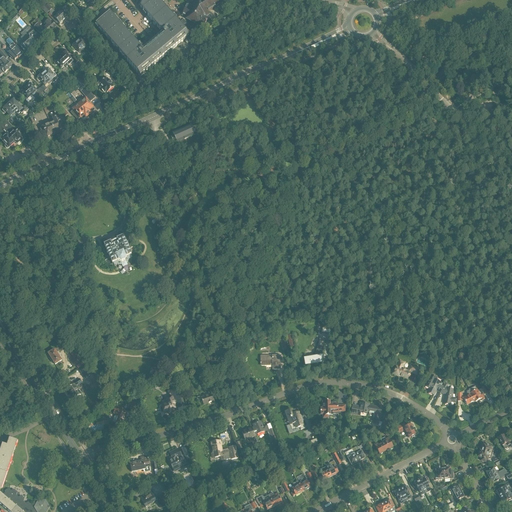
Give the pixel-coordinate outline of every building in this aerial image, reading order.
[(138,45),(122,26),(110,12),(96,24),(140,77),(190,37),(163,4),(164,0),(144,0),(141,7),(160,30),(163,34),(143,51),(138,45)] [(191,0),(192,3),(191,3),(189,4),(189,6),(188,6),(183,15),(186,17),(185,19),(201,26),(201,25),(202,25),(205,27),(209,19),(206,17),(207,15),(209,16),(211,15),(209,13),(210,12),(209,12),(212,10),(212,11),(213,10),(213,9),(215,8),(215,9),(216,8),(216,7),(218,6),(219,6),(220,6),(219,5),(222,3),(219,0),(191,0)] [(54,17),(58,21),(60,24),(68,17),(66,15),(68,12),(69,10),(67,8),(65,8),(62,11),(62,10),(55,17),(54,17)] [(44,38),(48,34),(44,29),(41,26),(41,25),(42,24),(37,19),(31,24),(34,28),(44,38)] [(44,29),(48,34),(56,27),(52,22),(50,20),(48,20),(45,22),(45,24),(47,26),(44,29)] [(25,31),(37,44),(42,40),(36,34),(29,27),(25,31)] [(29,52),(37,44),(25,31),(21,34),(23,36),(21,38),(23,41),(21,43),(29,52)] [(10,46),(7,48),(10,51),(8,53),(12,57),(15,61),(18,57),(19,58),(21,56),(24,54),(16,46),(15,46),(13,43),(10,39),(8,39),(7,40),(7,42),(10,46)] [(83,51),(85,49),(85,48),(87,45),(81,39),(73,46),(71,48),(74,51),(76,49),(79,53),(82,50),(83,51)] [(8,57),(3,52),(0,49),(0,48),(0,53),(2,56),(0,58),(0,60),(9,70),(12,67),(11,66),(12,65),(11,65),(9,63),(10,63),(8,62),(7,61),(6,60),(8,57)] [(71,59),(68,55),(69,54),(66,50),(64,50),(62,51),(63,53),(63,54),(60,57),(67,64),(68,66),(73,61),(75,63),(78,60),(74,57),(71,59)] [(68,66),(67,64),(60,57),(55,62),(54,64),(56,66),(58,65),(61,69),(64,66),(66,68),(68,66)] [(0,64),(1,66),(0,67),(0,68),(5,74),(9,70),(0,60),(0,64)] [(48,69),(43,73),(50,81),(52,83),(53,84),(58,78),(56,76),(54,73),(53,75),(50,71),(51,69),(48,69)] [(50,81),(43,73),(37,79),(37,80),(38,82),(40,82),(41,81),(45,85),(48,82),(50,85),(52,83),(50,81)] [(105,80),(104,78),(96,84),(98,86),(100,85),(103,89),(102,90),(102,92),(103,93),(105,93),(106,92),(107,93),(114,88),(111,84),(112,84),(109,81),(106,79),(105,80)] [(26,88),(32,95),(37,91),(32,86),(32,84),(31,83),(29,83),(28,84),(28,86),(29,86),(26,88)] [(35,99),(32,96),(32,95),(26,88),(21,93),(20,94),(20,96),(21,97),(23,97),(24,97),(27,99),(26,101),(28,103),(30,104),(35,99)] [(22,109),(17,104),(19,103),(15,98),(12,102),(12,101),(9,104),(15,112),(18,109),(19,111),(22,109)] [(79,104),(88,115),(94,110),(85,99),(79,104)] [(10,116),(15,112),(9,104),(4,108),(4,109),(2,110),(5,114),(7,112),(10,116)] [(82,120),(88,115),(79,104),(73,110),(70,112),(77,120),(80,118),(82,120)] [(65,117),(68,114),(61,106),(58,109),(65,117)] [(51,123),(55,134),(60,132),(59,131),(62,130),(63,131),(66,129),(64,124),(61,125),(60,122),(57,116),(53,118),(54,121),(52,122),(52,123),(51,123)] [(1,126),(15,142),(17,144),(21,141),(22,142),(24,140),(25,141),(26,140),(26,139),(25,138),(26,137),(27,135),(20,127),(17,130),(15,128),(13,129),(12,129),(13,128),(13,127),(7,120),(5,120),(4,121),(4,123),(2,123),(1,124),(1,126)] [(55,134),(51,123),(48,124),(48,123),(45,125),(45,126),(40,128),(44,138),(51,135),(51,136),(55,134)] [(192,129),(191,125),(173,133),(174,135),(171,137),(174,142),(176,141),(177,143),(180,150),(187,146),(186,142),(187,142),(186,139),(195,135),(194,132),(196,131),(194,128),(192,129)] [(14,143),(15,142),(1,126),(0,126),(0,133),(3,137),(1,139),(3,141),(1,143),(3,144),(4,143),(6,145),(5,145),(5,147),(6,148),(8,148),(9,147),(11,146),(12,146),(13,146),(14,146),(14,145),(14,144),(14,143)] [(129,241),(126,236),(124,237),(123,236),(123,237),(120,238),(117,239),(117,240),(111,243),(111,242),(104,245),(110,258),(105,260),(105,261),(106,263),(108,264),(110,264),(111,264),(112,264),(113,263),(115,266),(118,264),(120,265),(121,265),(122,266),(123,267),(127,265),(127,264),(127,262),(128,262),(128,259),(132,258),(131,255),(132,255),(132,254),(133,254),(134,252),(134,250),(134,249),(133,246),(130,247),(128,242),(129,241)] [(54,339),(61,349),(66,346),(59,336),(54,339)] [(316,356),(304,358),(305,366),(322,363),(322,362),(323,355),(325,340),(321,339),(319,339),(318,346),(318,345),(319,346),(316,356)] [(57,353),(54,350),(48,354),(50,357),(49,358),(51,362),(53,361),(55,365),(62,361),(59,357),(61,356),(58,352),(57,353)] [(280,370),(279,356),(261,356),(261,365),(273,365),(273,370),(280,370)] [(78,358),(71,363),(74,367),(80,363),(78,358)] [(408,372),(403,370),(405,363),(399,360),(398,365),(395,370),(393,369),(391,373),(399,377),(399,376),(408,380),(411,372),(418,375),(420,370),(410,366),(408,372)] [(85,379),(90,376),(85,368),(80,371),(85,379)] [(436,390),(440,392),(443,387),(441,386),(442,385),(441,384),(440,384),(440,383),(437,381),(438,378),(434,376),(431,382),(429,381),(426,387),(429,389),(428,392),(434,395),(436,390)] [(83,384),(80,379),(73,383),(72,382),(65,387),(71,395),(70,396),(72,399),(73,399),(74,400),(75,399),(76,400),(78,401),(80,400),(80,398),(79,396),(82,394),(78,389),(77,390),(75,387),(77,386),(77,387),(83,384)] [(443,387),(440,392),(445,395),(443,404),(450,405),(451,402),(455,403),(456,399),(451,398),(453,390),(446,389),(448,384),(445,383),(444,386),(443,387)] [(475,387),(469,390),(475,401),(475,402),(481,399),(482,401),(485,399),(482,394),(480,396),(475,387)] [(214,401),(210,389),(207,390),(209,395),(201,398),(201,397),(197,397),(197,401),(202,400),(203,405),(214,401)] [(162,408),(160,408),(162,413),(163,412),(164,414),(168,413),(168,415),(173,414),(172,410),(176,409),(174,402),(181,400),(178,390),(173,392),(175,398),(167,400),(168,403),(165,404),(166,405),(162,406),(162,408)] [(467,396),(463,398),(465,401),(467,405),(475,401),(469,390),(467,391),(467,396)] [(331,402),(331,400),(324,400),(324,407),(321,407),(322,414),(324,413),(324,417),(329,417),(329,414),(333,414),(333,409),(340,409),(340,411),(347,411),(346,411),(346,408),(347,408),(346,408),(346,405),(339,405),(338,402),(331,402)] [(130,404),(132,411),(139,410),(137,402),(130,404)] [(370,405),(370,404),(361,402),(360,406),(352,405),(351,414),(360,416),(361,413),(367,414),(367,412),(369,413),(369,412),(372,406),(372,405),(371,405),(370,405)] [(369,412),(369,413),(374,414),(372,425),(378,426),(380,426),(380,427),(385,430),(388,423),(383,421),(382,422),(379,422),(381,414),(382,406),(379,406),(378,407),(372,405),(372,406),(369,412)] [(118,410),(115,409),(114,414),(116,415),(116,416),(115,416),(113,422),(114,422),(113,423),(121,426),(126,412),(118,409),(118,410)] [(295,413),(294,414),(292,409),(285,412),(287,419),(290,418),(290,419),(292,418),(294,423),(290,424),(292,431),(300,428),(301,430),(305,428),(299,411),(295,412),(295,413)] [(260,422),(253,425),(254,428),(252,429),(254,435),(257,434),(267,431),(267,433),(268,433),(270,438),(271,437),(269,430),(268,426),(263,428),(260,422)] [(388,423),(385,430),(390,432),(393,426),(388,423)] [(406,427),(404,424),(396,428),(399,433),(405,430),(409,438),(411,437),(412,438),(415,437),(414,435),(415,435),(411,428),(413,427),(411,424),(406,427)] [(254,445),(258,444),(257,443),(256,441),(254,435),(252,429),(252,428),(242,432),(245,440),(249,438),(251,442),(252,442),(254,445)] [(511,445),(506,435),(502,437),(502,435),(498,437),(505,449),(509,447),(508,446),(511,445)] [(388,439),(386,440),(384,437),(380,440),(382,444),(386,451),(393,448),(388,439)] [(0,451),(0,488),(2,488),(14,451),(17,441),(9,438),(7,445),(3,444),(0,451)] [(212,458),(220,457),(221,461),(225,460),(231,459),(231,460),(237,459),(235,447),(229,448),(229,450),(221,452),(221,450),(222,450),(221,447),(220,442),(212,443),(214,454),(212,454),(212,458)] [(484,445),(482,451),(493,454),(494,451),(492,451),(493,449),(492,447),(489,446),(489,445),(489,444),(486,443),(485,444),(485,445),(484,445)] [(379,455),(386,451),(382,444),(378,446),(377,444),(375,446),(379,455)] [(357,450),(355,448),(352,450),(358,462),(365,458),(360,449),(357,450)] [(182,458),(178,449),(170,454),(172,458),(169,459),(174,471),(178,470),(179,470),(187,466),(183,457),(182,458)] [(342,462),(346,460),(340,449),(336,451),(342,462)] [(351,465),(358,462),(352,450),(345,453),(348,459),(351,465)] [(493,454),(482,451),(481,450),(480,453),(479,453),(478,453),(478,456),(479,457),(478,457),(482,458),(481,461),(486,463),(487,460),(488,460),(488,458),(490,459),(492,458),(494,463),(495,462),(500,460),(498,456),(493,454)] [(332,455),(338,465),(341,464),(336,453),(332,455)] [(148,462),(147,456),(140,458),(141,461),(130,463),(132,472),(143,470),(144,473),(151,472),(149,461),(148,462)] [(309,467),(314,478),(318,476),(314,470),(315,468),(314,466),(312,465),(309,467)] [(337,469),(338,469),(336,465),(332,467),(332,466),(330,467),(329,467),(327,468),(328,471),(331,477),(338,473),(337,469)] [(324,481),(331,477),(328,471),(326,467),(321,469),(323,473),(320,475),(324,481)] [(439,468),(434,468),(435,476),(434,476),(435,481),(444,480),(443,469),(439,470),(439,468)] [(444,469),(443,469),(444,480),(453,479),(452,475),(451,475),(451,471),(450,471),(449,468),(447,469),(446,468),(444,468),(444,469)] [(489,471),(487,472),(487,473),(487,474),(488,476),(489,476),(490,478),(498,473),(499,473),(498,471),(497,471),(496,472),(495,470),(494,469),(492,470),(491,470),(489,471)] [(498,473),(490,478),(491,480),(491,481),(491,482),(492,482),(493,483),(506,476),(508,480),(511,477),(511,474),(511,473),(509,474),(508,473),(505,475),(503,471),(499,473),(498,473)] [(420,481),(419,481),(423,490),(425,493),(425,494),(431,491),(430,490),(428,485),(430,484),(428,481),(426,477),(423,479),(422,478),(419,480),(420,481)] [(297,481),(303,492),(310,488),(313,486),(311,483),(308,484),(305,478),(302,480),(301,479),(297,481)] [(295,488),(292,489),(293,492),(291,493),(293,497),(295,496),(303,492),(297,481),(292,484),(295,488)] [(419,481),(412,485),(414,489),(415,488),(417,491),(418,490),(420,495),(421,496),(425,494),(425,493),(423,490),(419,481)] [(409,490),(407,486),(404,488),(403,488),(401,489),(401,490),(400,490),(406,501),(406,502),(412,498),(412,497),(409,490)] [(443,489),(441,490),(442,492),(446,490),(450,498),(453,496),(461,492),(461,491),(460,489),(459,489),(458,486),(455,488),(453,489),(453,488),(450,489),(448,486),(443,489)] [(509,486),(498,492),(499,495),(498,495),(500,498),(501,497),(501,498),(509,493),(508,490),(511,489),(510,487),(509,486)] [(399,491),(399,490),(396,491),(396,492),(393,494),(395,498),(396,497),(397,497),(399,500),(398,500),(400,504),(406,502),(406,501),(400,490),(399,491)] [(155,498),(151,491),(140,498),(146,507),(157,500),(162,508),(167,505),(166,502),(168,501),(163,493),(155,498)] [(509,493),(501,498),(504,504),(511,499),(511,491),(511,492),(509,493)] [(452,503),(448,506),(450,510),(451,510),(459,506),(457,503),(456,504),(455,502),(456,502),(460,499),(464,497),(462,495),(463,494),(461,492),(453,496),(450,498),(452,503)] [(273,493),(269,495),(271,499),(275,507),(282,503),(279,497),(277,494),(274,496),(273,493)] [(261,508),(265,506),(267,511),(275,507),(271,499),(269,495),(264,498),(264,497),(263,497),(262,496),(261,496),(256,499),(261,508)] [(423,505),(418,495),(413,498),(416,503),(418,502),(420,505),(420,504),(421,506),(423,505)] [(385,503),(383,504),(387,511),(392,511),(396,510),(396,511),(399,511),(397,508),(395,509),(394,508),(390,500),(388,501),(387,501),(385,502),(385,503)] [(0,511),(28,511),(26,503),(0,511),(0,510),(0,511)]
